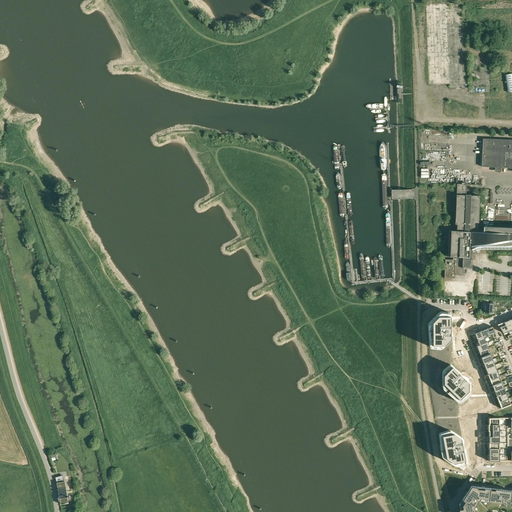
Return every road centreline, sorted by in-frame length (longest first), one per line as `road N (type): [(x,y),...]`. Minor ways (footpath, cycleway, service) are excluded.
road 1 (unclassified): [(0,324),(57,511)]
road 2 (residential): [(479,468),(478,389),(462,334),(469,318)]
